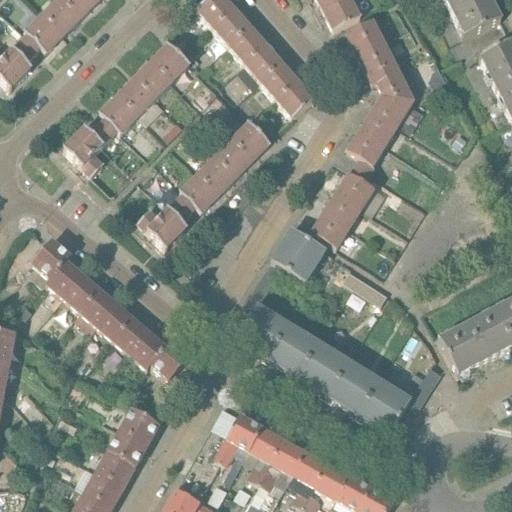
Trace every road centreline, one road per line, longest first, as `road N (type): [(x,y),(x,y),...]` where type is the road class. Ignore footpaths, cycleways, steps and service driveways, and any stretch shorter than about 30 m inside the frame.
road 1 (residential): [(196,337),(328,126),(331,102),(318,70),(260,0)]
road 2 (residential): [(422,484),(217,364)]
road 3 (residential): [(0,162),(166,0)]
road 4 (residential): [(196,337),(16,200)]
road 5 (residential): [(135,511),(217,364)]
